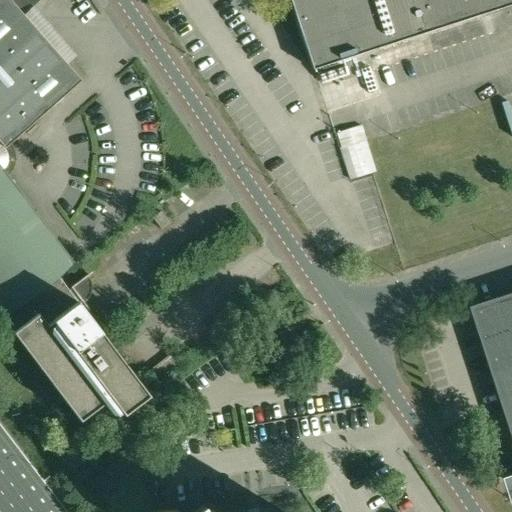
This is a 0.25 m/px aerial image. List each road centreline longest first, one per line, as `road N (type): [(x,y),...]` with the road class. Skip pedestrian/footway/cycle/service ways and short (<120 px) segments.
road 1 (unclassified): [(337,311),(123,0)]
road 2 (unclassified): [(337,311),(511,255)]
road 3 (unclassified): [(426,442),(337,311)]
